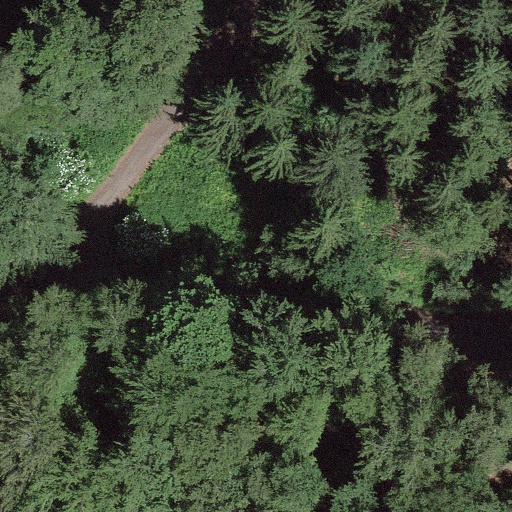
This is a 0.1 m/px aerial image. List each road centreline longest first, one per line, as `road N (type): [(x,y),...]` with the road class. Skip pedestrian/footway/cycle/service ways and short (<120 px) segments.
road 1 (track): [(511,337),(392,317),(243,307),(0,330)]
road 2 (track): [(2,330),(37,241),(263,0)]
